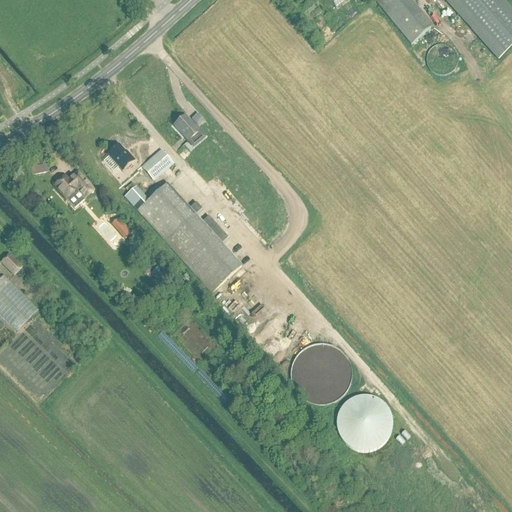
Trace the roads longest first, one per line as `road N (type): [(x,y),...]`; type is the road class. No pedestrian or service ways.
road 1 (unknown): [(316,511),(0,174)]
road 2 (unknown): [(264,265),(263,273),(418,434),(471,511)]
road 3 (unknown): [(153,34),(193,90),(291,191),(292,233),(264,265)]
road 4 (unknown): [(99,80),(147,124),(222,226),(264,265)]
road 5 (primary): [(0,146),(99,80),(191,0)]
